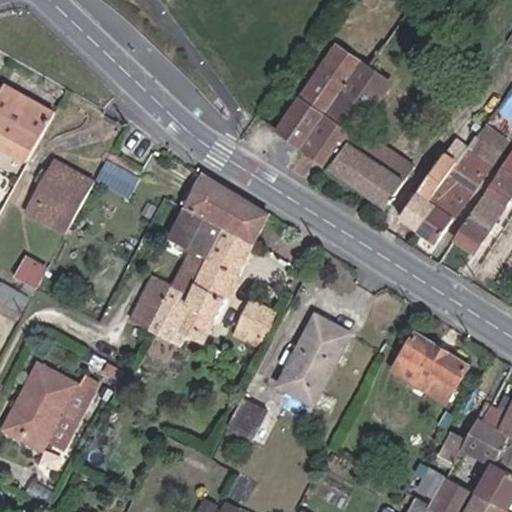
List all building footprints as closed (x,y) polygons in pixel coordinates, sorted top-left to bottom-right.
[(511,62),(511,39),(500,57),(511,64),(511,62)] [(361,62),(346,51),(337,45),(280,128),(304,145),(324,115),(361,62)] [(334,165),(333,167),(388,205),(414,165),(361,127),(391,82),(361,62),(324,115),(355,135),(334,165)] [(0,144),(27,159),(52,112),(3,85),(0,90),(0,144)] [(304,145),(334,165),(355,135),(324,115),(304,145)] [(404,216),(423,229),(474,152),(456,139),(404,216)] [(511,149),(456,237),(475,250),(511,194),(511,149)] [(474,152),(423,229),(439,239),(492,164),(474,152)] [(73,219),(94,179),(59,160),(38,199),(73,219)] [(269,215),(204,175),(189,205),(226,225),(256,242),(269,215)] [(99,182),(94,179),(73,219),(77,221),(99,182)] [(67,229),(73,219),(38,199),(32,210),(67,229)] [(226,225),(189,205),(173,235),(195,247),(175,286),(192,294),(226,225)] [(77,221),(73,219),(67,229),(71,232),(77,221)] [(256,242),(226,225),(192,294),(175,286),(171,284),(155,316),(176,327),(203,340),(256,242)] [(21,276),(37,286),(48,266),(33,257),(21,276)] [(48,266),(37,286),(41,289),(53,268),(48,266)] [(155,316),(171,284),(155,276),(138,307),(155,316)] [(28,296),(3,283),(0,289),(0,306),(18,316),(28,296)] [(239,322),(268,338),(280,315),(250,299),(239,322)] [(155,316),(138,307),(132,319),(149,327),(155,316)] [(176,327),(155,316),(149,327),(171,337),(176,327)] [(350,333),(317,316),(282,382),(315,399),(350,333)] [(263,347),(268,338),(239,322),(233,331),(263,347)] [(394,368),(447,402),(470,365),(417,331),(394,368)] [(106,372),(121,380),(126,370),(112,363),(106,372)] [(17,424),(47,440),(63,449),(79,418),(92,393),(40,366),(24,397),(30,400),(17,424)] [(245,396),(229,425),(253,438),(268,408),(245,396)] [(44,445),(47,440),(17,424),(30,400),(24,397),(8,426),(44,445)] [(511,407),(508,415),(491,407),(484,422),(500,430),(501,428),(511,434),(511,407)] [(484,422),(476,418),(465,438),(453,431),(442,453),(454,460),(445,476),(475,492),(506,510),(511,498),(511,434),(501,428),(500,430),(484,422)] [(420,486),(436,494),(445,476),(430,468),(420,486)] [(436,494),(431,504),(446,511),(463,511),(475,492),(445,476),(436,494)] [(463,511),(511,511),(506,510),(475,492),(463,511)] [(426,511),(431,504),(415,496),(406,511),(426,511)] [(228,499),(220,511),(236,511),(240,504),(228,499)]
